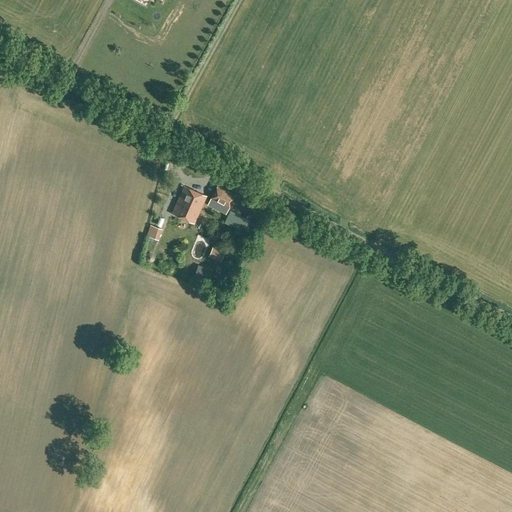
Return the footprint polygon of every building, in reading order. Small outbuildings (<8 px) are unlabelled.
[(208,204),(225,213),(228,207),(229,207),(235,194),(217,185),(208,204)] [(172,213),(194,223),(206,195),(184,186),(172,213)] [(146,235),(159,240),(162,229),(149,225),(146,235)] [(208,257),(220,263),(221,261),(222,262),(223,260),(222,259),(224,252),(213,247),(208,257)] [(193,277),(207,282),(212,270),(198,265),(193,277)]
